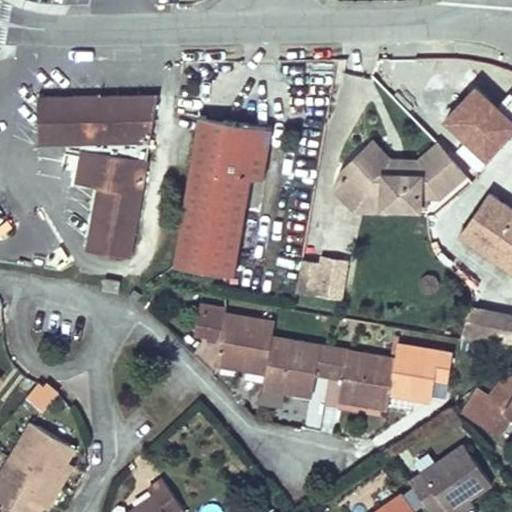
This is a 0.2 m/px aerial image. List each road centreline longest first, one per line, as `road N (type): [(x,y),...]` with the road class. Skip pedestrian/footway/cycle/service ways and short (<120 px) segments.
road 1 (unclassified): [(0,23),(235,26),(478,10),(485,0)]
road 2 (residential): [(87,304),(119,303),(289,468)]
road 3 (residential): [(95,341),(101,466),(74,511)]
road 4 (residential): [(95,341),(68,367),(32,359),(19,337),(22,313),(52,291)]
